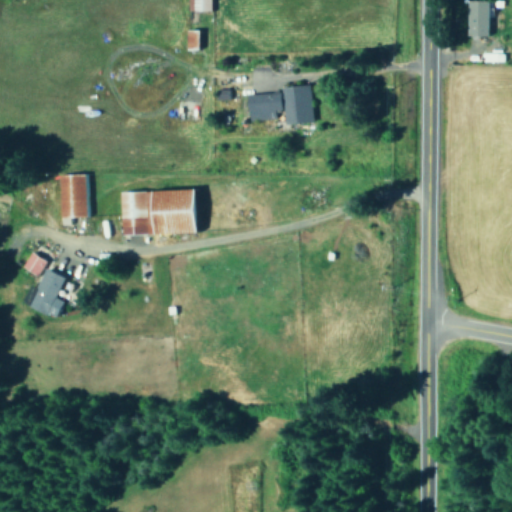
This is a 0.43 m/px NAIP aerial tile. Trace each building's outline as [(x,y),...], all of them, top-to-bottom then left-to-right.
[(213,0),(189,0),(188,0),(188,10),(214,9),(213,0)] [(491,36),(492,1),(471,0),(470,35),(491,36)] [(203,47),(202,29),(189,29),(189,47),(203,47)] [(505,60),(504,53),(487,54),(487,61),(505,60)] [(251,119),(276,118),(276,109),(286,108),(287,123),(315,121),(313,84),(283,86),(283,91),(250,93),(251,119)] [(88,173),(62,174),(63,216),(90,215),(88,173)] [(123,233),(204,232),(203,188),(123,190),(123,233)] [(24,265),(40,274),(49,259),(32,250),(24,265)] [(69,276),(49,267),(32,304),(60,317),(67,300),(59,296),(69,276)]
